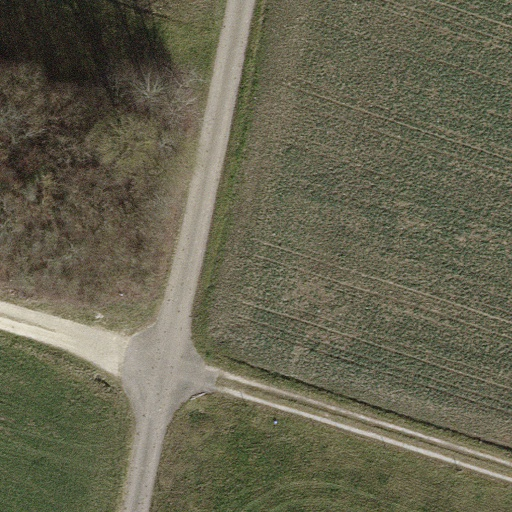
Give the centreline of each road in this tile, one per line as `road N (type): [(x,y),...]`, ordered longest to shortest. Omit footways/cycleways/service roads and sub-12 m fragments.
road 1 (track): [(511,476),(0,313)]
road 2 (track): [(137,511),(231,0)]
